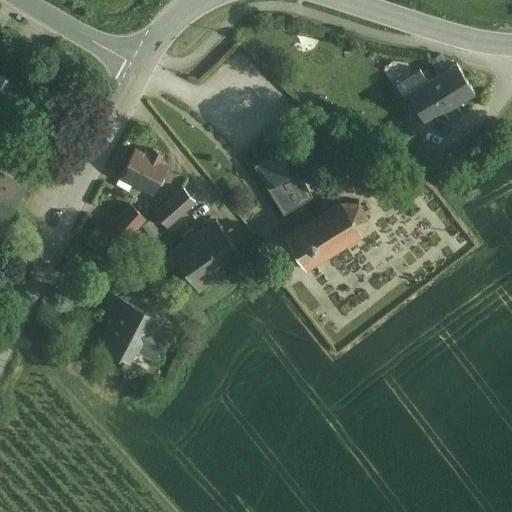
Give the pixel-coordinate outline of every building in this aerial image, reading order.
[(438,74),(432,78),(427,70),(397,88),(401,94),(405,91),(409,97),(425,123),(474,92),(473,90),(456,63),(449,68),(440,54),(430,60),(438,74)] [(0,76),(0,119),(18,86),(0,76)] [(0,135),(0,167),(13,143),(0,135)] [(162,154),(152,149),(148,156),(158,161),(162,154)] [(311,195),(283,149),(254,166),(283,213),(291,209),(301,226),(313,219),(302,201),(312,196),(311,195)] [(148,156),(135,150),(121,176),(152,193),(166,165),(158,161),(148,156)] [(0,227),(24,184),(0,171),(0,227)] [(165,226),(195,200),(186,190),(156,216),(165,226)] [(358,204),(343,200),(342,197),(339,198),(340,201),(330,208),(328,205),(325,207),(327,209),(316,216),(314,213),(312,215),(314,218),(313,219),(301,226),(300,227),(298,223),(296,225),(297,228),(286,235),(284,232),(282,233),(284,236),(283,237),(303,269),(303,268),(305,271),(307,269),(306,267),(317,260),(319,263),(321,261),(319,258),(330,252),(332,254),(334,253),(333,250),(344,243),(345,246),(348,245),(346,242),(357,235),(359,238),(361,236),(359,233),(365,215),(358,204)] [(130,204),(105,230),(121,245),(146,219),(130,204)] [(216,219),(195,233),(192,229),(183,235),(186,240),(170,251),(198,290),(217,277),(219,279),(226,274),(224,271),(244,258),(216,219)] [(161,320),(113,294),(104,312),(115,318),(100,347),(121,358),(120,359),(130,365),(132,362),(126,359),(133,345),(137,347),(154,357),(168,331),(158,326),(161,320)]
